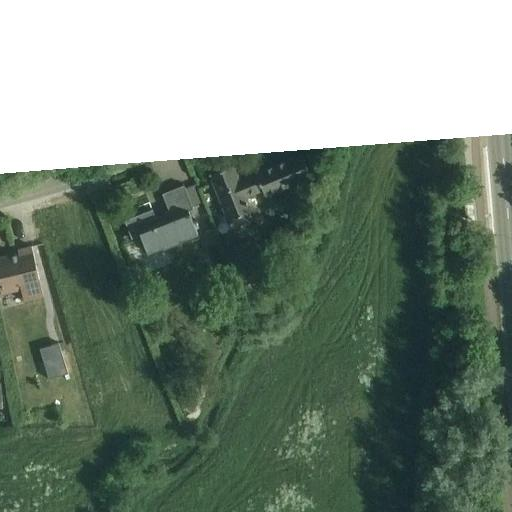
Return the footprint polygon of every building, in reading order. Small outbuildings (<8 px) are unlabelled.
[(264,198),(312,180),(302,154),(238,180),(232,166),(210,175),(227,220),(252,210),(247,198),(262,193),(264,198)] [(198,235),(187,212),(193,210),(184,186),(163,194),(171,214),(157,220),(153,210),(126,221),(132,238),(140,236),(148,254),(198,235)] [(306,214),(291,212),(286,240),(301,243),(306,214)] [(24,303),(44,298),(31,246),(18,250),(19,254),(0,258),(0,285),(2,295),(22,290),(24,303)] [(252,284),(244,288),(248,296),(267,287),(259,272),(249,277),(252,284)] [(39,335),(45,369),(66,365),(60,331),(39,335)] [(185,417),(196,412),(194,405),(196,404),(190,388),(176,393),(185,417)]
